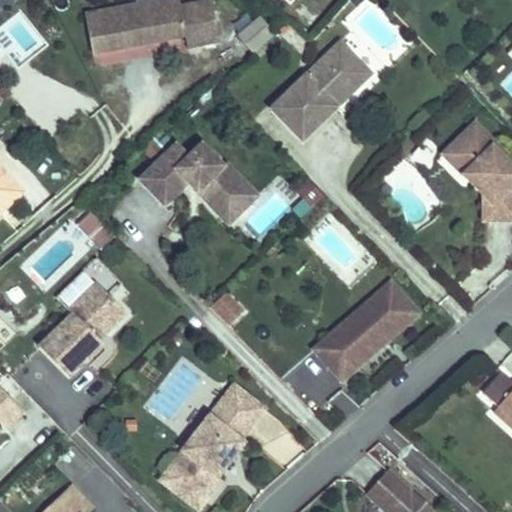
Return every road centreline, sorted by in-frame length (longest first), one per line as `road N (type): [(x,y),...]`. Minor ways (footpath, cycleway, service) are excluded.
road 1 (residential): [(267,511),(511,298)]
road 2 (unknown): [(346,440),(164,245),(157,229),(164,194)]
road 3 (unknown): [(488,318),(334,159)]
road 4 (unknown): [(375,415),(477,511)]
